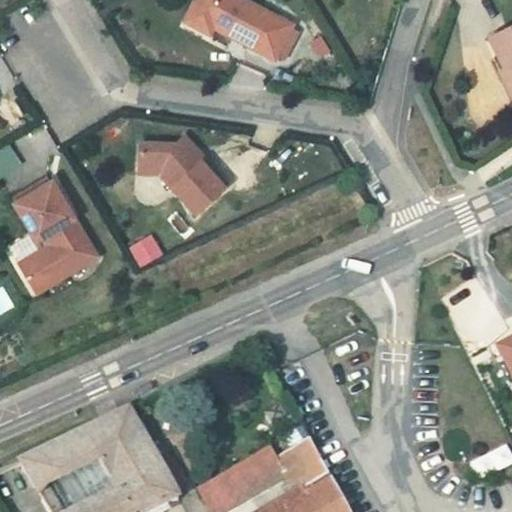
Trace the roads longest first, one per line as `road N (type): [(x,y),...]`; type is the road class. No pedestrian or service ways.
road 1 (primary): [(0,429),(429,230)]
road 2 (residential): [(376,130),(117,96),(61,0)]
road 3 (residential): [(376,130),(416,0)]
